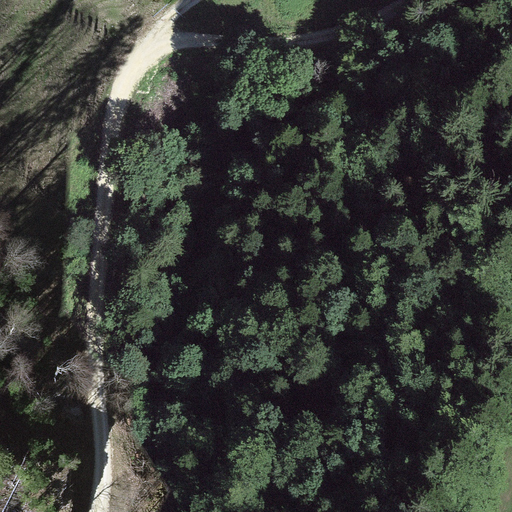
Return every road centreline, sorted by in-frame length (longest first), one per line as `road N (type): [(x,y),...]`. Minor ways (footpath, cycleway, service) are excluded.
road 1 (track): [(98,511),(105,473),(94,282),(104,171),(119,90),(147,38)]
road 2 (track): [(147,38),(320,38),(410,0)]
